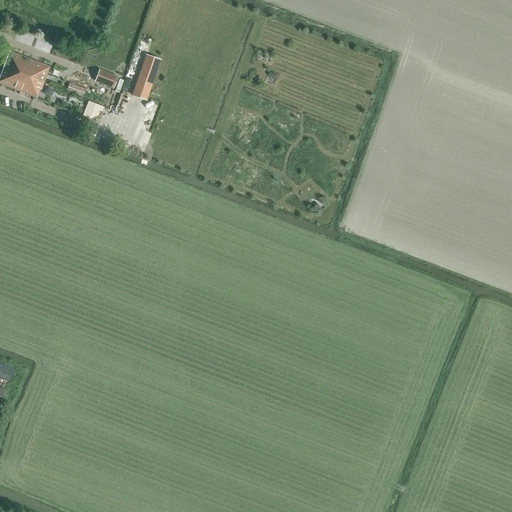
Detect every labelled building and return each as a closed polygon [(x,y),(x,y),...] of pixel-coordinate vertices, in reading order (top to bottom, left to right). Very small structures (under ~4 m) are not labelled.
[(4,68),(44,83),(50,67),(10,52),(4,68)] [(160,59),(147,55),(133,95),(146,100),(160,59)] [(160,71),(169,72),(171,64),(161,62),(160,71)] [(44,83),(4,68),(0,77),(0,83),(36,97),(39,89),(41,90),(44,83)] [(118,77),(99,70),(95,81),(113,88),(118,77)] [(83,97),(86,89),(77,86),(79,80),(71,77),(66,92),(83,97)] [(114,91),(118,93),(123,80),(118,79),(114,91)] [(80,108),(83,98),(77,96),(73,106),(80,108)]
